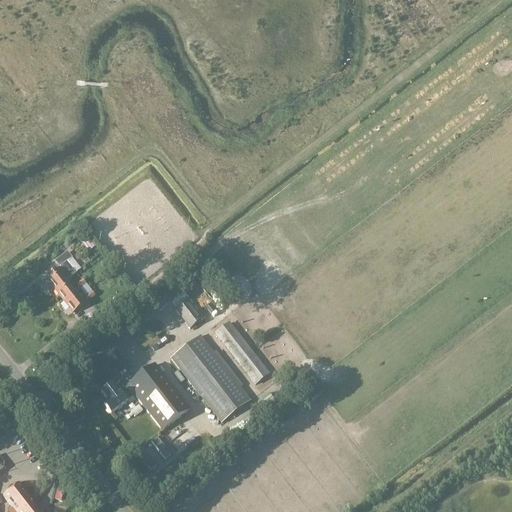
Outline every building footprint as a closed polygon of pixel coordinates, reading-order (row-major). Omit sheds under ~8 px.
[(152,121),(146,131),(153,135),(159,125),(152,121)] [(54,291),(66,282),(76,274),(73,269),(72,270),(66,263),(70,260),(66,254),(55,263),(59,269),(57,270),(45,280),(54,291)] [(82,281),(76,285),(80,289),(85,285),(82,281)] [(63,303),(75,293),(66,282),(54,291),(63,303)] [(75,293),(63,303),(72,314),(72,315),(84,305),(84,304),(84,305),(75,293)] [(91,293),(86,297),(89,301),(95,297),(91,293)] [(190,330),(205,318),(190,299),(175,311),(190,330)] [(254,387),(268,375),(228,323),(214,335),(254,387)] [(221,425),(250,402),(200,337),(170,360),(221,425)] [(129,343),(118,350),(127,363),(137,356),(129,343)] [(126,402),(134,396),(162,432),(189,411),(154,366),(127,387),(128,389),(121,395),(119,393),(118,395),(110,385),(101,393),(108,402),(103,406),(110,415),(127,403),(126,402)] [(157,440),(148,446),(154,456),(163,450),(157,440)] [(39,511),(19,485),(3,497),(14,511),(39,511)]
